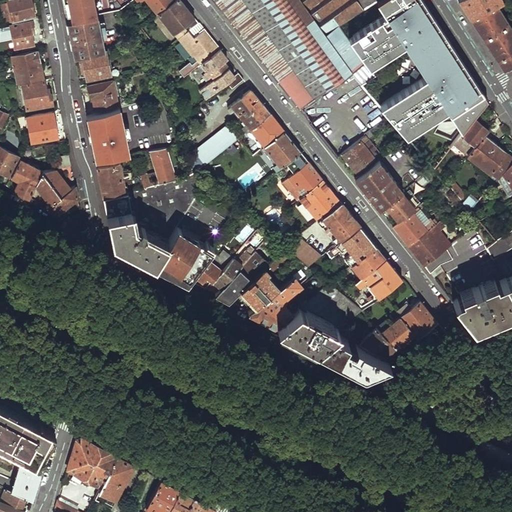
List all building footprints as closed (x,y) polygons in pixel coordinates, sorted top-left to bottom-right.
[(30,0),(0,0),(4,21),(9,20),(9,23),(34,16),(30,0)] [(67,0),(62,0),(67,20),(72,19),(67,0)] [(67,0),(72,19),(96,15),(93,0),(67,0)] [(146,0),(156,11),(170,0),(146,0)] [(180,0),(173,0),(157,12),(174,34),(182,27),(186,33),(199,23),(189,10),(180,0)] [(299,109),(351,73),(366,63),(349,39),(340,26),(364,9),(357,0),(212,0),(252,49),(299,109)] [(423,0),(422,0),(377,0),(376,1),(385,15),(349,39),(366,63),(368,64),(369,67),(404,44),(425,76),(380,106),(389,116),(406,136),(407,137),(447,110),(462,133),(473,118),(477,114),(482,108),(488,100),(482,92),(478,86),(470,73),(465,66),(457,54),(443,32),(435,19),(423,0)] [(357,0),(364,9),(376,1),(377,0),(357,0)] [(492,0),(470,0),(477,13),(494,5),(495,5),(492,0)] [(477,13),(469,17),(477,29),(483,39),(509,23),(496,4),(495,5),(494,5),(477,13)] [(71,40),(74,54),(104,49),(97,15),(96,15),(72,19),(67,20),(71,40)] [(31,21),(10,25),(12,38),(8,38),(10,47),(13,46),(13,47),(33,43),(31,31),(33,30),(31,21)] [(186,33),(178,39),(191,55),(193,54),(197,60),(194,63),(196,67),(202,62),(219,49),(211,38),(199,23),(186,33)] [(511,28),(509,23),(483,39),(492,52),(497,60),(511,50),(511,28)] [(209,81),(198,90),(205,99),(227,81),(233,76),(222,62),(227,58),(219,49),(202,62),(208,69),(203,73),(209,81)] [(12,55),(18,83),(43,79),(42,71),(44,71),(43,65),(39,66),(37,50),(12,55)] [(105,50),(79,55),(83,80),(110,75),(105,50)] [(511,50),(497,60),(503,69),(511,64),(511,50)] [(366,63),(351,73),(362,85),(368,81),(376,76),(369,67),(368,64),(366,63)] [(404,86),(418,78),(414,71),(400,78),(404,86)] [(233,76),(227,81),(232,88),(243,79),(238,72),(233,76)] [(358,103),(368,94),(354,78),(344,87),(358,103)] [(20,84),(24,105),(27,105),(27,108),(53,103),(51,92),(49,92),(48,82),(51,82),(50,79),(20,84)] [(111,81),(87,85),(92,108),(116,103),(111,81)] [(251,89),(227,107),(231,112),(235,109),(249,128),(270,112),(261,102),(251,89)] [(91,137),(96,159),(129,154),(119,107),(86,114),(91,137)] [(231,112),(246,131),(249,128),(235,109),(231,112)] [(28,116),(32,140),(61,135),(57,114),(59,113),(58,110),(28,116)] [(270,112),(249,128),(264,146),(283,130),(276,120),(270,112)] [(462,133),(453,144),(467,155),(467,154),(484,133),(487,130),(473,118),(462,133)] [(493,122),(487,130),(484,133),(491,139),(501,127),(493,122)] [(228,124),(195,150),(204,163),(238,137),(228,124)] [(283,130),(264,146),(262,147),(259,149),(262,152),(267,149),(277,163),(273,166),(276,171),(300,151),(292,141),(283,130)] [(370,131),(342,153),(359,174),(372,164),(369,160),(373,157),(362,143),(373,134),(370,131)] [(484,133),(467,154),(489,171),(507,152),(491,139),(484,133)] [(255,146),(249,151),(252,155),(259,149),(262,147),(259,144),(256,146),(255,146)] [(0,145),(0,170),(9,175),(19,155),(0,145)] [(140,174),(143,188),(176,181),(166,147),(149,150),(157,179),(149,181),(147,173),(140,174)] [(262,152),(273,166),(277,163),(267,149),(262,152)] [(300,151),(276,171),(272,174),(275,179),(292,165),(296,171),(280,183),(283,186),(286,184),(297,199),(299,198),(322,179),(313,167),(300,151)] [(511,156),(507,152),(489,171),(493,175),(486,184),(489,187),(501,172),(511,158),(511,156)] [(23,154),(11,176),(19,180),(15,189),(21,193),(29,197),(36,183),(42,170),(24,161),(26,155),(23,154)] [(69,155),(57,157),(58,167),(72,165),(69,155)] [(511,158),(501,172),(511,188),(511,158)] [(365,192),(379,210),(385,204),(402,191),(377,160),(372,164),(359,174),(354,178),(365,192)] [(100,181),(103,196),(127,191),(124,180),(130,179),(128,173),(123,174),(120,162),(97,167),(100,181)] [(446,175),(437,164),(433,168),(442,179),(446,175)] [(42,170),(60,195),(72,186),(70,184),(68,186),(55,168),(42,170)] [(36,183),(50,203),(60,195),(42,170),(36,183)] [(109,224),(112,241),(144,258),(154,263),(177,227),(206,182),(193,172),(182,180),(176,181),(143,188),(127,191),(103,196),(109,224)] [(322,179),(299,198),(316,220),(340,201),(331,189),(322,179)] [(449,180),(446,183),(451,189),(460,200),(464,195),(454,181),(451,183),(449,180)] [(72,186),(60,195),(50,203),(46,205),(58,211),(69,204),(73,210),(80,204),(75,183),(72,186)] [(446,183),(438,189),(444,196),(451,189),(446,183)] [(402,191),(385,204),(398,221),(417,207),(403,189),(402,191)] [(468,195),(462,202),(469,211),(475,203),(468,195)] [(340,201),(316,220),(336,244),(359,225),(348,211),(340,201)] [(470,216),(468,219),(473,226),(479,222),(469,211),(462,202),(460,203),(470,216)] [(398,221),(392,226),(401,237),(408,246),(436,223),(433,219),(431,221),(429,218),(427,219),(422,224),(414,215),(420,210),(417,207),(398,221)] [(436,223),(408,246),(417,257),(424,266),(445,248),(455,241),(451,236),(446,240),(447,241),(442,245),(432,233),(437,229),(438,230),(443,226),(439,220),(436,223)] [(359,225),(336,244),(327,251),(330,255),(333,253),(334,256),(346,246),(357,260),(375,245),(366,234),(359,225)] [(270,234),(260,226),(257,230),(266,238),(270,234)] [(204,244),(177,227),(154,263),(171,272),(187,280),(193,273),(211,250),(214,247),(206,242),(204,244)] [(300,233),(296,229),(288,236),(291,240),(300,233)] [(437,229),(432,233),(442,245),(447,241),(446,240),(438,230),(437,229)] [(511,230),(486,248),(492,259),(511,246),(511,230)] [(296,238),(285,247),(292,253),(308,266),(319,257),(296,238)] [(375,245),(357,260),(353,264),(359,271),(362,276),(384,257),(379,251),(375,245)] [(251,279),(244,287),(240,290),(255,305),(277,287),(267,275),(292,253),(285,247),(268,263),(251,279)] [(445,248),(424,266),(428,271),(430,273),(441,265),(454,259),(445,248)] [(211,250),(193,273),(202,280),(207,275),(213,280),(221,270),(216,266),(227,253),(222,249),(217,255),(211,250)] [(233,257),(221,270),(213,280),(222,286),(232,275),(240,267),(251,254),(246,250),(237,260),(233,257)] [(251,254),(240,267),(251,279),(268,263),(255,250),(251,254)] [(227,253),(216,266),(221,270),(233,257),(227,253)] [(384,257),(362,276),(354,282),(357,286),(365,280),(375,293),(368,299),(371,303),(401,278),(392,267),(384,257)] [(349,267),(355,275),(359,271),(353,264),(349,267)] [(222,286),(214,294),(221,298),(228,302),(240,290),(244,287),(232,275),(222,286)] [(277,287),(255,305),(247,312),(261,319),(276,327),(291,314),(280,300),(300,285),(292,275),(277,287)] [(495,280),(460,293),(461,296),(452,301),(472,326),(505,313),(511,309),(511,293),(504,279),(496,282),(495,280)] [(328,283),(318,292),(351,320),(361,311),(328,283)] [(400,315),(413,333),(418,340),(438,324),(429,314),(419,301),(400,315)] [(291,314),(276,327),(297,338),(316,348),(335,333),(338,330),(317,318),(318,317),(312,314),(311,315),(298,308),(291,314)] [(400,315),(380,332),(394,343),(399,339),(402,341),(413,333),(400,315)] [(374,327),(358,345),(383,357),(395,345),(394,343),(380,332),(374,327)] [(335,333),(316,348),(342,361),(360,371),(375,365),(389,360),(383,357),(358,345),(335,333)] [(30,496),(43,457),(39,455),(51,425),(14,406),(0,398),(0,434),(26,448),(15,480),(0,473),(0,484),(2,485),(25,495),(30,496)] [(77,436),(65,478),(68,479),(69,474),(81,480),(83,475),(101,484),(116,455),(98,445),(81,436),(77,436)] [(101,484),(94,496),(111,505),(133,464),(116,455),(101,484)] [(160,478),(145,507),(154,511),(166,511),(179,488),(170,484),(160,478)] [(4,489),(0,498),(0,509),(6,511),(22,511),(25,508),(20,506),(21,502),(25,495),(2,485),(2,488),(4,489)] [(166,511),(213,511),(215,509),(213,507),(198,498),(179,488),(166,511)] [(56,505),(68,511),(74,511),(76,509),(59,498),(56,505)]
